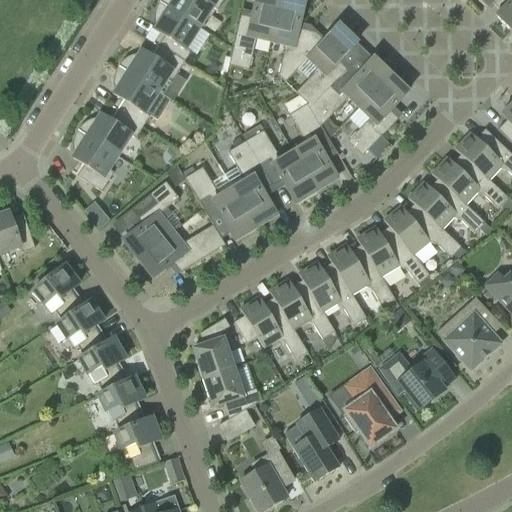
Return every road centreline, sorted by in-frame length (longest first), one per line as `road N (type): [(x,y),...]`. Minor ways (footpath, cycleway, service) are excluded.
road 1 (residential): [(151,335),(327,224),(393,170),(440,111),(446,75),(370,0)]
road 2 (residential): [(322,511),(367,487),(511,371)]
road 3 (residential): [(151,335),(20,173)]
road 4 (residential): [(20,173),(130,0)]
road 5 (residential): [(209,511),(151,335)]
